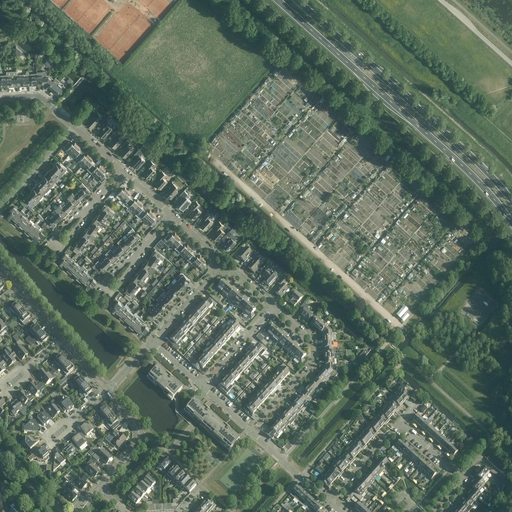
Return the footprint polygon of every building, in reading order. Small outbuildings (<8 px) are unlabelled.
[(28,74),(29,84),(29,85),(29,86),(33,85),(33,84),(37,84),(37,73),(31,73),(31,74),(29,74),(28,74)] [(42,73),(37,73),(37,84),(43,84),(46,85),(49,75),(42,75),(42,73)] [(12,74),(6,75),(7,86),(11,86),(11,87),(18,86),(17,75),(12,75),(12,74)] [(23,74),(17,75),(18,86),(25,86),(25,85),(29,85),(29,84),(28,74),(23,74)] [(54,79),(49,75),(46,85),(48,86),(52,89),(60,81),(56,78),(54,79)] [(60,81),(52,89),(55,92),(55,93),(58,96),(66,88),(63,85),(62,86),(59,83),(60,81)] [(93,128),(103,117),(96,111),(95,112),(93,110),(87,116),(90,118),(86,122),(93,128)] [(109,126),(111,124),(105,119),(98,128),(100,125),(103,127),(98,133),(100,134),(100,135),(101,137),(102,137),(104,138),(112,129),(109,126)] [(115,149),(123,141),(119,138),(123,134),(117,129),(109,138),(113,134),(115,136),(109,143),(115,149)] [(126,158),(133,150),(127,145),(130,142),(127,140),(121,147),(126,142),(128,144),(120,153),(123,155),(123,156),(124,157),(125,157),(126,158)] [(65,150),(70,154),(78,145),(75,143),(73,144),(72,143),(71,144),(68,142),(64,147),(66,149),(65,150)] [(78,145),(70,154),(74,158),(75,157),(77,159),(82,153),(80,151),(80,150),(79,149),(80,148),(78,145)] [(140,156),(142,154),(142,153),(138,150),(132,157),(135,159),(131,163),(138,169),(145,161),(142,158),(142,157),(141,157),(140,156)] [(84,155),(82,153),(77,159),(79,160),(78,161),(82,165),(90,156),(87,154),(86,155),(84,154),(84,155)] [(90,156),(82,165),(86,169),(87,168),(89,170),(94,164),(92,162),(93,162),(91,160),(93,159),(90,156)] [(145,177),(147,178),(147,177),(149,179),(156,172),(153,169),(153,167),(155,165),(150,160),(146,165),(149,167),(143,174),(145,175),(145,176),(145,177)] [(54,166),(53,168),(61,175),(67,169),(57,161),(53,165),(54,166)] [(96,166),(94,164),(89,170),(91,172),(90,173),(95,176),(103,168),(100,165),(98,167),(97,165),(96,166)] [(50,169),(46,173),(56,182),(61,175),(53,168),(51,170),(50,169)] [(103,168),(95,176),(99,180),(100,179),(102,181),(106,176),(104,174),(105,173),(104,172),(105,170),(103,168)] [(167,182),(164,179),(164,178),(167,175),(162,171),(158,176),(160,178),(155,184),(160,189),(167,182)] [(43,179),(41,180),(50,188),(56,182),(46,173),(42,178),(43,179)] [(39,181),(35,186),(44,194),(50,188),(41,180),(40,182),(39,181)] [(171,199),(178,192),(174,189),(177,186),(172,182),(167,187),(170,189),(166,194),(171,199)] [(81,187),(78,191),(84,197),(87,194),(88,195),(91,192),(82,183),(79,186),(81,187)] [(32,191),(30,193),(39,200),(44,194),(35,186),(31,190),(32,191)] [(116,195),(120,199),(128,190),(125,188),(124,189),(122,188),(121,189),(119,187),(114,192),(116,194),(116,195)] [(128,190),(120,199),(124,203),(125,202),(127,204),(132,198),(130,196),(131,196),(129,194),(130,193),(128,190)] [(183,210),(187,206),(188,205),(191,201),(188,198),(190,196),(184,190),(174,201),(174,202),(177,198),(180,201),(177,204),(180,207),(180,208),(183,209),(183,210)] [(72,192),(70,195),(78,204),(81,201),(80,201),(84,197),(78,191),(74,194),(72,192)] [(28,194),(23,198),(33,207),(39,200),(30,193),(28,195),(28,194)] [(69,199),(65,202),(71,209),(75,205),(76,206),(78,204),(70,195),(67,197),(69,199)] [(134,200),(132,198),(127,204),(129,206),(128,206),(132,210),(140,201),(137,199),(136,200),(135,199),(134,200)] [(140,201),(132,210),(136,214),(137,213),(139,215),(144,209),(142,207),(143,207),(142,205),(143,204),(140,201)] [(194,220),(201,212),(197,208),(200,205),(196,201),(191,206),(194,208),(188,214),(194,220)] [(60,204),(58,206),(66,215),(69,213),(68,212),(71,209),(65,202),(62,206),(60,204)] [(115,212),(105,205),(102,207),(103,208),(100,212),(107,218),(110,214),(112,215),(115,212)] [(341,214),(347,207),(344,205),(338,212),(341,214)] [(11,217),(13,219),(20,212),(14,206),(10,211),(11,212),(8,216),(10,218),(11,217)] [(57,210),(53,214),(59,220),(63,217),(64,218),(66,215),(58,206),(55,209),(57,210)] [(146,211),(144,209),(139,215),(141,217),(141,218),(145,221),(153,213),(150,210),(149,212),(147,210),(146,211)] [(20,212),(13,219),(16,221),(15,222),(17,224),(24,216),(20,212)] [(107,218),(100,212),(97,216),(96,215),(94,218),(104,226),(106,223),(104,221),(107,218)] [(211,224),(213,222),(210,219),(210,218),(211,216),(207,212),(203,216),(205,219),(200,225),(202,226),(201,227),(202,228),(203,229),(204,228),(206,230),(209,227),(210,227),(212,225),(211,224)] [(153,213),(145,221),(149,225),(150,224),(152,226),(156,221),(154,220),(156,218),(154,217),(155,215),(153,213)] [(48,215),(45,218),(54,227),(56,224),(59,220),(53,214),(50,217),(48,215)] [(24,216),(17,224),(19,226),(20,225),(23,227),(29,220),(24,216)] [(104,226),(94,218),(92,221),(93,222),(90,225),(97,231),(100,227),(102,228),(104,226)] [(29,220),(23,227),(25,230),(24,231),(26,233),(34,225),(29,220)] [(225,233),(222,230),(222,228),(224,226),(219,222),(215,226),(217,229),(212,235),(218,241),(225,233)] [(34,225),(26,233),(28,235),(29,234),(32,236),(38,229),(34,225)] [(97,231),(90,225),(87,229),(86,229),(84,231),(94,239),(96,236),(94,235),(97,231)] [(141,237),(132,228),(130,231),(131,233),(128,236),(134,242),(137,239),(138,240),(141,237)] [(38,229),(32,236),(35,238),(34,239),(36,241),(39,237),(41,239),(45,234),(38,229)] [(94,239),(84,231),(82,234),(83,235),(80,239),(87,244),(90,240),(92,242),(94,239)] [(234,240),(237,237),(230,231),(222,239),(223,238),(226,241),(223,245),(229,251),(236,243),(234,240)] [(168,246),(170,244),(178,235),(175,233),(174,234),(172,233),(171,235),(169,233),(164,237),(166,239),(166,240),(164,242),(168,246)] [(178,235),(170,244),(174,248),(175,247),(177,249),(182,243),(180,241),(181,241),(179,239),(181,238),(178,235)] [(123,237),(120,240),(129,249),(131,246),(130,246),(134,242),(128,236),(124,239),(123,237)] [(87,244),(80,239),(77,243),(76,242),(74,245),(84,252),(86,249),(84,248),(87,244)] [(129,249),(120,240),(117,242),(119,244),(116,247),(122,254),(125,251),(126,251),(129,249)] [(184,245),(182,243),(177,249),(179,251),(178,252),(182,255),(190,247),(188,244),(186,246),(185,244),(184,245)] [(110,249),(108,251),(116,260),(119,258),(118,257),(122,254),(116,247),(112,251),(110,249)] [(190,247),(182,255),(187,259),(187,258),(189,260),(195,254),(193,253),(193,252),(192,251),(193,249),(190,247)] [(251,259),(252,260),(258,254),(257,252),(255,254),(253,252),(252,253),(246,247),(238,256),(245,262),(249,258),(251,260),(251,259)] [(80,256),(82,253),(75,248),(73,250),(80,256)] [(153,253),(150,257),(157,263),(160,259),(162,260),(165,257),(155,250),(152,253),(153,253)] [(116,260),(108,251),(105,254),(107,256),(103,259),(110,266),(113,262),(114,263),(116,260)] [(63,263),(65,266),(72,259),(65,253),(62,257),(63,259),(59,262),(62,265),(63,263)] [(197,256),(195,254),(189,260),(191,262),(191,263),(195,267),(203,258),(200,255),(199,257),(197,256)] [(258,254),(252,260),(254,262),(248,268),(254,273),(258,268),(261,271),(266,264),(264,263),(263,263),(262,263),(259,260),(259,259),(259,258),(257,256),(259,254),(258,254)] [(157,263),(150,257),(147,261),(146,260),(144,263),(154,271),(156,268),(154,266),(157,263)] [(203,258),(195,267),(199,270),(200,269),(202,271),(206,267),(204,265),(206,263),(204,262),(206,260),(203,258)] [(72,259),(65,266),(68,268),(67,269),(69,271),(76,263),(72,259)] [(98,261),(95,263),(104,272),(107,270),(106,269),(110,266),(103,259),(100,262),(98,261)] [(76,263),(69,271),(71,273),(72,272),(75,274),(81,267),(76,263)] [(154,271),(144,263),(142,266),(143,267),(140,271),(147,276),(150,272),(152,274),(154,271)] [(81,267),(75,274),(77,276),(76,278),(78,280),(86,271),(81,267)] [(86,271),(78,280),(80,281),(81,280),(84,283),(90,276),(86,271)] [(147,276),(140,271),(137,274),(136,274),(134,277),(144,284),(146,281),(144,280),(147,276)] [(269,287),(277,278),(271,273),(268,271),(263,276),(266,279),(263,282),(269,287)] [(181,276),(177,280),(184,286),(187,283),(188,284),(191,280),(190,280),(181,272),(179,275),(181,276)] [(90,276),(84,283),(87,285),(86,286),(88,288),(91,284),(93,285),(97,281),(90,276)] [(144,284),(134,277),(132,279),(133,280),(130,284),(137,289),(140,286),(142,287),(144,284)] [(281,297),(288,289),(284,286),(287,283),(282,278),(278,283),(281,286),(275,292),(281,297)] [(172,282),(170,285),(179,293),(182,290),(181,289),(184,286),(177,280),(174,284),(172,282)] [(217,288),(222,293),(229,286),(223,281),(217,288)] [(137,289),(130,284),(127,288),(126,287),(124,290),(134,298),(136,295),(134,293),(137,289)] [(169,289),(166,292),(173,298),(175,295),(176,296),(179,293),(170,285),(167,287),(169,289)] [(229,286),(222,293),(227,298),(236,288),(234,286),(232,288),(229,286)] [(236,288),(227,298),(233,302),(239,295),(236,292),(238,290),(236,288)] [(300,299),(302,297),(299,295),(300,294),(296,291),(295,292),(293,290),(288,295),(291,298),(292,297),(293,298),(289,303),(294,307),(300,300),(300,299)] [(161,295),(158,297),(168,306),(171,302),(170,302),(173,298),(166,292),(162,296),(161,295)] [(239,295),(233,302),(238,307),(247,298),(244,296),(242,298),(239,295)] [(158,301),(155,305),(161,311),(164,308),(165,309),(168,306),(158,297),(156,299),(158,301)] [(247,298),(238,307),(243,312),(250,305),(247,302),(249,300),(247,298)] [(207,299),(203,303),(209,309),(213,304),(215,306),(217,304),(212,299),(210,301),(207,299)] [(115,311),(118,313),(124,306),(118,300),(114,305),(115,306),(112,310),(114,312),(115,311)] [(15,313),(17,316),(23,310),(20,306),(21,305),(18,302),(10,309),(14,314),(15,313)] [(209,309),(203,303),(199,308),(205,313),(209,309)] [(307,321),(313,316),(306,310),(309,307),(304,303),(299,309),(302,311),(299,314),(307,321)] [(149,307),(147,310),(156,318),(159,315),(158,314),(161,311),(155,305),(151,309),(149,307)] [(250,305),(243,312),(249,317),(255,310),(250,305)] [(124,306),(118,313),(120,315),(119,316),(122,318),(129,310),(124,306)] [(396,315),(400,318),(408,310),(404,306),(396,315)] [(205,313),(199,308),(195,312),(201,318),(200,318),(203,320),(207,315),(205,313)] [(26,314),(23,310),(17,316),(19,318),(18,318),(22,323),(30,317),(27,313),(26,314)] [(129,310),(122,318),(124,320),(125,319),(127,322),(134,315),(129,310)] [(201,318),(195,312),(191,317),(196,322),(200,318),(201,318)] [(404,322),(409,316),(406,313),(401,320),(404,322)] [(134,315),(127,322),(130,324),(129,325),(131,327),(138,319),(134,315)] [(314,326),(317,329),(323,322),(319,318),(320,318),(318,315),(310,324),(313,327),(314,326)] [(196,322),(191,317),(187,321),(192,327),(196,322)] [(7,330),(10,328),(6,322),(4,324),(0,319),(0,332),(5,328),(7,330)] [(138,319),(131,327),(133,329),(134,328),(137,330),(143,323),(138,319)] [(233,323),(229,327),(235,333),(239,328),(236,325),(238,323),(233,319),(231,321),(233,323)] [(192,327),(187,321),(183,326),(188,331),(192,327)] [(323,322),(317,329),(321,332),(323,335),(332,331),(327,326),(328,326),(323,322)] [(143,323),(137,330),(139,332),(138,333),(140,335),(144,331),(145,333),(149,328),(143,323)] [(33,335),(35,337),(41,332),(38,328),(39,327),(36,324),(28,331),(33,336),(33,335)] [(188,331),(183,326),(179,330),(184,335),(188,331)] [(267,333),(272,338),(279,331),(273,326),(267,333)] [(229,327),(225,332),(231,337),(235,333),(229,327)] [(184,335),(179,330),(174,335),(180,340),(181,340),(184,335)] [(279,331),(272,338),(278,343),(286,333),(284,331),(282,334),(279,331)] [(332,331),(323,335),(324,338),(324,343),(333,343),(333,337),(332,337),(332,331)] [(45,336),(41,332),(35,337),(37,340),(36,340),(41,345),(49,339),(46,335),(45,336)] [(225,332),(221,336),(227,341),(231,337),(225,332)] [(286,333),(278,343),(283,348),(290,340),(287,338),(289,335),(286,333)] [(180,340),(174,335),(170,339),(171,339),(169,341),(173,346),(172,347),(177,351),(180,348),(178,346),(182,341),(181,340),(180,340)] [(221,336),(217,341),(223,346),(227,341),(221,336)] [(22,359),(29,354),(23,347),(25,345),(20,340),(16,343),(20,347),(15,351),(22,359)] [(290,340),(283,348),(288,353),(297,343),(295,341),(293,343),(290,340)] [(217,341),(213,345),(219,350),(223,346),(217,341)] [(297,343),(288,353),(294,357),(300,350),(297,347),(299,345),(297,343)] [(333,343),(324,343),(324,347),(323,347),(323,352),(335,351),(335,348),(334,348),(333,343)] [(257,344),(253,349),(259,354),(263,350),(265,352),(267,349),(262,345),(260,347),(257,344)] [(213,345),(209,350),(215,355),(219,350),(213,345)] [(8,367),(15,361),(10,355),(13,352),(9,348),(4,352),(6,355),(6,356),(3,358),(9,366),(8,367)] [(259,354),(253,349),(249,353),(255,358),(259,354)] [(359,356),(362,359),(368,352),(365,349),(359,356)] [(209,350),(205,354),(211,359),(215,355),(209,350)] [(300,350),(294,357),(299,362),(306,355),(300,350)] [(335,351),(323,352),(324,356),(325,356),(325,360),(334,359),(334,354),(335,354),(335,351)] [(255,358),(249,353),(245,358),(251,363),(255,358)] [(59,365),(61,368),(67,362),(64,359),(65,358),(62,354),(54,361),(58,366),(59,365)] [(205,354),(201,358),(207,364),(211,359),(205,354)] [(199,356),(195,361),(193,363),(198,368),(200,366),(203,368),(207,364),(201,358),(199,356)] [(251,363),(245,358),(241,362),(247,367),(251,363)] [(334,359),(325,360),(325,365),(324,368),(337,373),(337,365),(334,365),(334,359)] [(67,362),(61,368),(63,370),(62,371),(66,376),(74,369),(71,365),(70,366),(67,362)] [(247,367),(241,362),(237,366),(243,372),(247,367)] [(283,368),(279,373),(285,378),(290,373),(287,371),(288,369),(283,364),(281,366),(283,368)] [(243,372),(237,366),(233,371),(239,376),(243,372)] [(158,367),(149,377),(174,399),(183,389),(172,379),(172,378),(172,377),(170,375),(169,377),(158,367)] [(337,373),(324,368),(323,371),(320,375),(326,381),(330,377),(332,379),(333,379),(334,379),(339,373),(337,373)] [(51,381),(54,379),(49,373),(46,375),(43,371),(37,376),(45,385),(51,381)] [(239,376),(233,371),(229,375),(235,381),(239,376)] [(279,373),(275,377),(281,382),(285,378),(279,373)] [(235,381),(229,375),(225,380),(231,385),(235,381)] [(326,381),(320,375),(317,378),(316,377),(313,380),(322,388),(324,386),(323,385),(326,381)] [(77,387),(79,390),(86,384),(82,380),(83,379),(80,376),(72,383),(77,388),(77,387)] [(275,377),(271,381),(277,387),(281,382),(275,377)] [(60,387),(68,380),(66,378),(61,381),(60,380),(57,382),(60,387)] [(231,385),(225,380),(221,384),(224,387),(222,389),(227,394),(229,392),(227,390),(231,385)] [(322,388),(313,380),(310,384),(311,384),(308,388),(315,394),(319,390),(320,390),(322,388)] [(271,381),(267,386),(273,391),(277,387),(271,381)] [(39,394),(44,390),(39,384),(37,386),(36,386),(34,383),(31,386),(29,388),(29,387),(28,388),(35,396),(37,394),(38,394),(39,394)] [(89,388),(86,384),(79,390),(81,392),(85,397),(93,391),(90,387),(89,388)] [(267,386),(263,390),(269,396),(273,391),(267,386)] [(261,393),(259,395),(265,400),(269,396),(263,390),(261,388),(259,390),(261,393)] [(315,394),(308,388),(306,391),(305,390),(302,393),(310,401),(313,398),(312,398),(315,394)] [(399,393),(396,396),(403,402),(406,399),(408,400),(410,397),(401,389),(398,392),(399,393)] [(32,402),(34,400),(31,395),(28,397),(24,392),(23,393),(22,392),(20,393),(21,394),(18,397),(24,404),(30,400),(32,402)] [(311,401),(310,401),(302,393),(299,396),(300,397),(297,400),(304,406),(307,402),(309,404),(311,404),(311,403),(311,401)] [(259,395),(255,399),(261,405),(265,400),(259,395)] [(58,405),(64,413),(66,411),(67,412),(74,406),(65,396),(63,396),(59,399),(59,402),(60,404),(58,405)] [(392,399),(389,402),(399,410),(401,407),(400,406),(403,402),(396,396),(393,400),(392,399)] [(226,427),(209,413),(210,412),(209,411),(209,410),(207,408),(205,409),(203,407),(208,401),(205,399),(200,404),(194,399),(189,406),(184,412),(229,452),(240,440),(229,431),(230,430),(230,429),(229,428),(227,426),(226,427)] [(255,399),(251,404),(257,409),(261,405),(255,399)] [(56,407),(58,405),(53,400),(51,402),(53,405),(51,407),(50,406),(46,410),(47,410),(54,418),(53,418),(53,419),(58,415),(57,414),(60,412),(59,412),(56,407)] [(304,406),(297,400),(294,403),(294,402),(291,405),(299,413),(301,411),(300,410),(304,406)] [(10,412),(10,413),(11,415),(13,415),(14,415),(20,411),(21,413),(24,416),(28,413),(25,409),(20,403),(18,405),(15,402),(11,406),(13,409),(10,411),(11,411),(10,412)] [(399,410),(389,402),(387,405),(388,406),(385,409),(391,415),(395,412),(396,413),(399,410)] [(251,404),(249,407),(247,405),(243,408),(248,413),(250,411),(253,414),(257,409),(251,404)] [(299,413),(291,405),(288,409),(289,409),(286,412),(293,419),(296,415),(297,415),(299,413)] [(98,413),(96,415),(100,419),(101,419),(103,421),(105,420),(111,414),(108,411),(109,410),(106,406),(99,412),(98,413)] [(381,412),(378,415),(387,423),(390,420),(388,419),(391,415),(385,409),(382,413),(381,412)] [(47,420),(50,418),(45,411),(42,414),(41,415),(38,416),(40,423),(41,423),(44,426),(49,422),(47,420)] [(293,419),(286,412),(283,416),(282,415),(279,418),(288,426),(290,423),(289,423),(293,419)] [(111,414),(105,420),(107,422),(106,423),(110,428),(112,430),(119,424),(117,422),(118,421),(115,417),(114,418),(111,414)] [(413,420),(417,424),(422,418),(418,414),(413,420)] [(387,423),(378,415),(375,418),(376,419),(373,422),(380,428),(383,425),(385,426),(387,423)] [(288,426),(279,418),(277,421),(278,422),(275,425),(281,431),(285,427),(286,428),(288,426)] [(422,418),(417,424),(421,427),(426,422),(422,418)] [(36,428),(38,426),(39,426),(33,420),(29,424),(25,424),(24,432),(37,433),(36,433),(36,428)] [(94,433),(97,430),(90,422),(87,424),(87,423),(80,428),(87,436),(93,431),(94,433)] [(369,425),(366,428),(376,436),(378,433),(377,432),(380,428),(373,422),(370,426),(369,425)] [(426,422),(421,427),(425,431),(430,425),(426,422)] [(268,431),(266,434),(272,439),(275,436),(277,438),(279,436),(278,435),(281,431),(275,425),(272,428),(271,427),(268,431)] [(430,425),(425,431),(429,435),(434,429),(430,425)] [(376,436),(366,428),(363,431),(365,432),(362,435),(368,441),(371,438),(373,439),(376,436)] [(434,429),(429,435),(433,438),(438,433),(434,429)] [(115,430),(107,439),(107,441),(110,444),(111,444),(113,442),(118,448),(126,439),(120,434),(119,435),(115,430)] [(88,446),(91,444),(81,433),(80,435),(79,434),(72,440),(80,449),(86,444),(88,446)] [(438,433),(433,438),(437,442),(442,436),(438,433)] [(357,438),(355,441),(364,449),(367,446),(365,445),(368,441),(362,435),(359,439),(357,438)] [(442,436),(437,442),(441,445),(446,440),(442,436)] [(36,451),(36,452),(41,447),(40,448),(32,438),(23,437),(23,445),(25,448),(27,445),(30,449),(30,454),(32,456),(36,451)] [(446,440),(441,445),(445,449),(450,443),(446,440)] [(364,449),(355,441),(352,444),(353,445),(350,448),(357,454),(360,451),(361,452),(364,449)] [(400,441),(395,447),(399,451),(404,445),(400,441)] [(450,443),(445,449),(449,453),(454,447),(450,443)] [(79,452),(72,444),(69,446),(67,444),(61,449),(65,454),(66,453),(69,457),(75,452),(76,454),(79,452)] [(408,449),(404,445),(399,451),(403,454),(408,449)] [(41,447),(36,452),(38,454),(35,457),(38,460),(39,459),(43,460),(45,462),(49,459),(47,457),(49,455),(44,449),(44,450),(41,447)] [(454,447),(449,453),(453,456),(459,451),(454,447)] [(346,451),(343,454),(352,462),(355,459),(354,458),(357,454),(350,448),(347,452),(346,451)] [(412,452),(408,449),(403,454),(407,458),(412,452)] [(106,464),(112,458),(103,450),(98,456),(95,454),(93,457),(97,461),(100,458),(106,464)] [(55,456),(55,458),(54,459),(54,460),(53,468),(54,468),(53,472),(57,468),(58,468),(65,462),(63,460),(66,458),(61,452),(59,454),(58,453),(57,454),(57,456),(55,456)] [(416,456),(412,452),(407,458),(411,462),(416,456)] [(352,462),(343,454),(340,457),(341,458),(338,462),(345,468),(348,464),(350,465),(352,462)] [(420,459),(416,456),(411,462),(415,465),(420,459)] [(165,470),(171,463),(165,458),(159,466),(165,470)] [(90,467),(87,470),(95,477),(100,472),(93,466),(96,463),(91,459),(87,464),(90,467)] [(384,459),(380,463),(386,468),(390,464),(384,459)] [(424,463),(420,459),(415,465),(419,469),(424,463)] [(334,464),(331,467),(341,475),(344,472),(342,471),(345,468),(338,462),(335,465),(334,464)] [(386,468),(380,463),(377,467),(382,472),(386,468)] [(428,467),(424,463),(419,469),(423,472),(428,467)] [(168,474),(173,479),(180,471),(174,467),(168,474)] [(341,475),(331,467),(329,470),(330,471),(327,475),(334,481),(337,477),(338,478),(341,475)] [(382,472),(377,467),(373,471),(379,476),(382,472)] [(432,470),(428,467),(423,472),(427,476),(432,470)] [(483,467),(479,472),(485,477),(489,473),(483,467)] [(436,474),(432,470),(427,476),(431,480),(436,474)] [(180,471),(173,479),(178,484),(185,476),(180,471)] [(379,476),(373,471),(369,475),(375,480),(379,476)] [(485,477),(479,472),(476,476),(479,479),(480,479),(482,481),(485,477)] [(85,482),(88,478),(83,474),(80,478),(79,476),(74,482),(82,489),(87,484),(85,482)] [(320,480),(321,482),(329,489),(332,485),(331,484),(334,481),(327,475),(324,477),(323,476),(320,480)] [(375,480),(369,475),(366,479),(372,484),(375,480)] [(185,476),(178,484),(184,488),(190,481),(185,476)] [(148,477),(143,483),(150,489),(155,484),(148,477)] [(372,484),(366,479),(362,483),(368,488),(372,484)] [(486,484),(482,481),(480,479),(479,479),(476,483),(482,488),(486,484)] [(500,480),(496,484),(494,486),(499,491),(500,490),(503,483),(500,480)] [(190,481),(184,488),(189,493),(196,486),(190,481)] [(65,487),(61,492),(72,502),(77,496),(72,492),(75,489),(69,483),(65,487)] [(150,489),(143,483),(138,488),(145,494),(150,489)] [(368,488),(362,483),(359,487),(364,492),(368,488)] [(482,488),(476,483),(472,487),(476,490),(478,492),(482,488)] [(290,495),(294,498),(302,490),(298,486),(290,495)] [(364,492),(359,487),(355,491),(361,496),(364,492)] [(145,494),(138,488),(134,493),(141,500),(145,494)] [(302,490),(294,498),(299,502),(306,494),(302,490)] [(482,495),(478,492),(476,490),(472,494),(478,500),(482,495)] [(141,500),(134,493),(129,499),(136,505),(141,500)] [(303,506),(305,503),(310,497),(306,494),(299,502),(303,506)] [(478,500),(472,494),(468,498),(474,504),(478,500)] [(310,497),(305,503),(303,506),(307,509),(314,501),(310,497)] [(474,504),(468,498),(465,502),(471,508),(474,504)] [(205,503),(202,506),(209,511),(210,511),(216,506),(207,499),(204,502),(205,503)] [(314,501),(307,509),(309,511),(311,511),(318,505),(314,501)] [(471,508),(465,502),(461,506),(467,511),(471,508)] [(359,503),(354,508),(359,511),(364,506),(359,503)]
